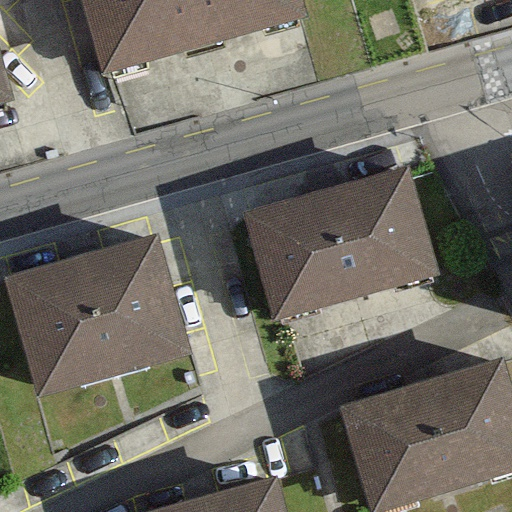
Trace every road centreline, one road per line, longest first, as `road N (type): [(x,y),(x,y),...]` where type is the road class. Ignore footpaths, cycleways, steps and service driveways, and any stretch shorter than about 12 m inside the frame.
road 1 (tertiary): [(511,68),(0,219)]
road 2 (residential): [(79,511),(503,307)]
